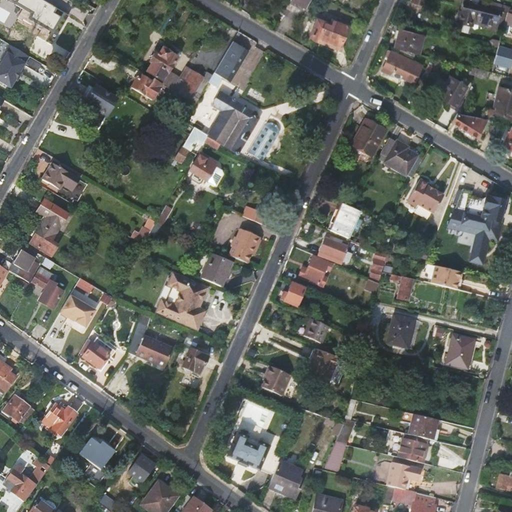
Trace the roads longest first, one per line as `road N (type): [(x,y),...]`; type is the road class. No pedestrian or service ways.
road 1 (residential): [(351,84),(185,462)]
road 2 (residential): [(0,326),(185,462)]
road 3 (residential): [(0,188),(112,0)]
road 4 (residential): [(461,511),(511,311)]
road 5 (residential): [(351,84),(511,179)]
road 6 (residential): [(206,0),(351,84)]
